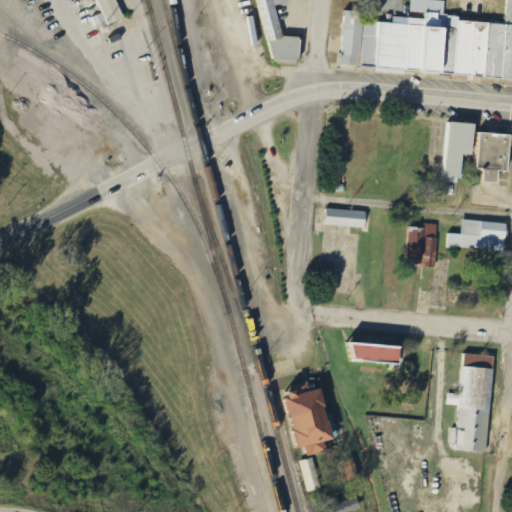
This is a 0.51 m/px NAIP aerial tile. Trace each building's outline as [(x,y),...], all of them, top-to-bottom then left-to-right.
[(125,19),(117,0),(99,0),(110,25),(125,19)] [(301,58),(296,36),(282,39),(273,0),(257,0),(272,64),(301,58)] [(511,80),(511,0),(507,0),(505,24),(442,19),(444,1),(427,0),(409,0),(409,16),(408,15),(407,24),(379,22),(378,40),(361,39),(363,11),(343,10),(339,67),(511,80)] [(447,178),(464,179),(465,155),(476,155),(478,124),(450,123),(447,178)] [(486,183),(501,183),(501,171),(511,172),(511,134),(481,133),(480,170),(486,170),(486,183)] [(368,211),(328,210),(328,227),(367,228),(368,211)] [(506,223),(460,220),(459,234),(447,233),(446,248),(504,251),(506,223)] [(437,267),(439,224),(426,224),(426,228),(411,227),(409,266),(437,267)] [(400,345),(351,342),(350,360),(399,364),(400,345)] [(485,452),(492,356),(461,354),(456,428),(451,428),(450,450),(485,452)] [(332,439),(322,387),(310,389),(308,382),(290,385),(292,394),(288,394),(300,456),(326,451),(324,441),(332,439)] [(320,490),(316,464),(303,466),(306,492),(320,490)] [(352,511),(362,509),(359,499),(330,509),(331,511),(352,511)]
